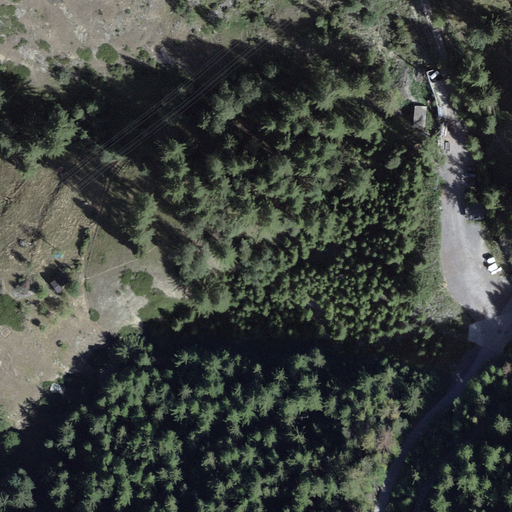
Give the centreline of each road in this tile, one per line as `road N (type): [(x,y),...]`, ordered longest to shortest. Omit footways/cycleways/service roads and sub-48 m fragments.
road 1 (residential): [(453,209),(460,257),(491,331),(479,366),(394,454),(379,511)]
road 2 (unclassified): [(421,0),(451,107),(453,209)]
road 3 (unclassified): [(416,511),(437,472),(511,399)]
